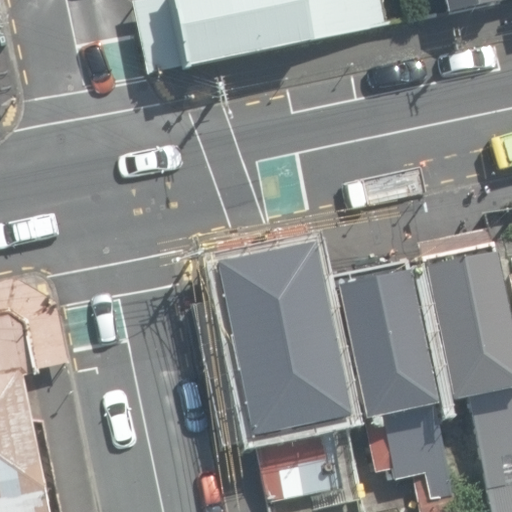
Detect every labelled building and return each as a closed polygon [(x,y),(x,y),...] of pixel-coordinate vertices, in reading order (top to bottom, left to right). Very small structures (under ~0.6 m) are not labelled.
[(383,26),(378,0),(142,0),(135,1),(151,73),(179,67),(383,26)] [(444,0),(448,14),(503,3),(502,0),(444,0)] [(484,475),(491,511),(511,511),(511,351),(491,245),(420,259),(448,402),(467,399),(475,441),(465,443),(472,477),(484,475)] [(253,437),(266,504),(357,486),(344,419),(349,418),(316,249),(215,269),(249,438),(253,437)] [(411,476),(418,511),(455,511),(403,257),(333,271),(374,470),(391,466),(394,479),(411,476)] [(0,511),(47,511),(22,379),(38,376),(28,327),(8,315),(0,316),(0,511)]
